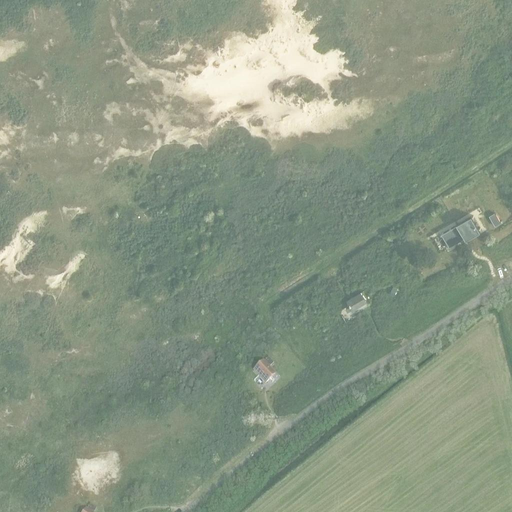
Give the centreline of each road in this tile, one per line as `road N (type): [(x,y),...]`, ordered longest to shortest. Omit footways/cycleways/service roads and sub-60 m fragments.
road 1 (unclassified): [(186,511),(322,400),(511,278)]
road 2 (track): [(264,308),(511,145)]
